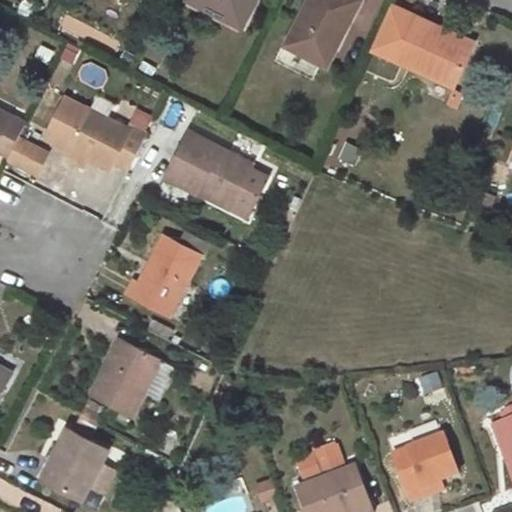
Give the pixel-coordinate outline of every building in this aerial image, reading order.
[(190,0),(243,26),(255,0),(190,0)] [(310,0),(287,44),(327,65),(343,33),(339,31),(354,0),(310,0)] [(362,0),(354,0),(339,31),(343,33),(347,35),(364,1),(362,0)] [(371,50),(397,61),(455,87),(472,50),(442,37),(446,29),(391,5),(371,50)] [(475,42),(446,29),(442,37),(472,50),(475,42)] [(130,167),(149,131),(131,122),(128,129),(67,97),(48,136),(72,148),(89,156),(111,167),(115,159),(130,167)] [(130,121),(147,130),(153,116),(137,108),(130,121)] [(0,151),(9,156),(26,123),(0,110),(0,151)] [(165,176),(198,194),(205,180),(233,194),(230,201),(251,212),(269,176),(251,167),(253,164),(188,131),(165,176)] [(35,170),(43,155),(18,141),(10,157),(35,170)] [(89,156),(72,148),(68,156),(85,164),(89,156)] [(282,155),(278,162),(294,170),(298,162),(282,155)] [(298,162),(294,170),(307,177),(310,169),(298,162)] [(198,194),(226,208),(230,201),(233,194),(205,180),(198,194)] [(495,196),(483,192),(478,204),(491,209),(495,196)] [(201,254),(205,257),(212,245),(184,230),(178,242),(201,254)] [(178,242),(164,235),(140,283),(134,280),(127,294),(170,316),(201,254),(178,242)] [(169,327),(152,318),(147,329),(163,338),(169,327)] [(161,359),(120,338),(91,395),(132,416),(145,391),(161,360),(161,359)] [(175,367),(161,360),(145,391),(158,398),(164,389),(161,387),(166,378),(168,380),(175,367)] [(0,396),(13,373),(0,365),(0,396)] [(97,422),(81,414),(74,426),(90,434),(97,422)] [(511,419),(501,423),(511,452),(506,455),(511,470),(511,419)] [(511,452),(501,423),(495,426),(506,455),(511,452)] [(108,450),(68,429),(54,456),(56,457),(45,479),(83,499),(91,483),(102,461),(108,450)] [(175,433),(170,430),(164,431),(156,447),(169,454),(177,439),(175,433)] [(459,474),(445,436),(394,455),(412,502),(429,495),(426,487),(441,481),(459,474)] [(303,482),(346,464),(336,441),(293,459),(303,482)] [(54,456),(50,454),(39,475),(45,479),(56,457),(54,456)] [(106,492),(117,470),(102,461),(91,483),(106,492)] [(355,511),(372,506),(357,468),(299,490),(307,511),(355,511)] [(279,495),(273,479),(258,485),(264,501),(279,495)] [(444,490),(441,481),(426,487),(429,495),(444,490)] [(146,511),(151,502),(143,498),(138,509),(142,511),(146,511)]
